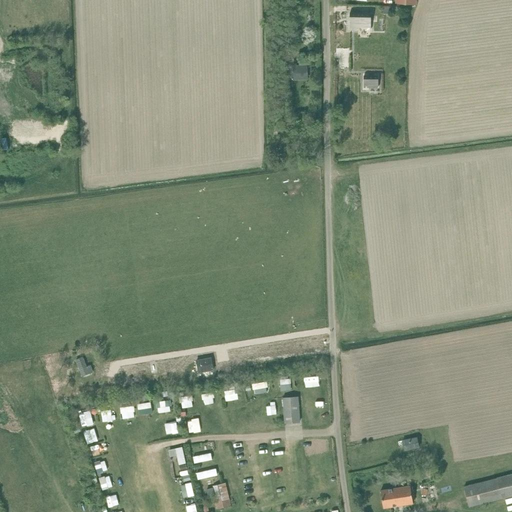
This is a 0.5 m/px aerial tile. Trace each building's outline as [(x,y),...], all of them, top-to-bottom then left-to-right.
[(349,14),(349,29),(357,29),(357,27),(370,27),(370,29),(371,29),(371,14),(349,14)] [(294,58),(289,59),(289,63),(291,63),(291,68),(292,67),(292,80),(308,80),(309,65),(297,65),(297,63),(294,63),(294,58)] [(378,76),(363,76),(363,88),(364,88),(364,87),(369,87),(378,87),(378,88),(378,76)] [(43,121),(19,123),(20,137),(45,136),(43,121)] [(83,357),(76,360),(83,376),(93,372),(90,365),(86,367),(83,357)] [(211,358),(197,360),(199,373),(213,370),(211,358)] [(299,396),(283,397),(284,422),(300,422),(299,396)] [(417,437),(402,440),(405,451),(419,448),(417,437)] [(423,448),(415,450),(416,457),(424,456),(423,448)] [(511,473),(464,486),(469,507),(511,496),(511,473)] [(226,483),(213,485),(213,488),(214,495),(215,497),(213,497),(215,509),(231,506),(230,499),(226,483)] [(410,486),(381,490),(384,509),(413,504),(410,486)] [(213,488),(206,489),(208,496),(214,495),(213,488)]
